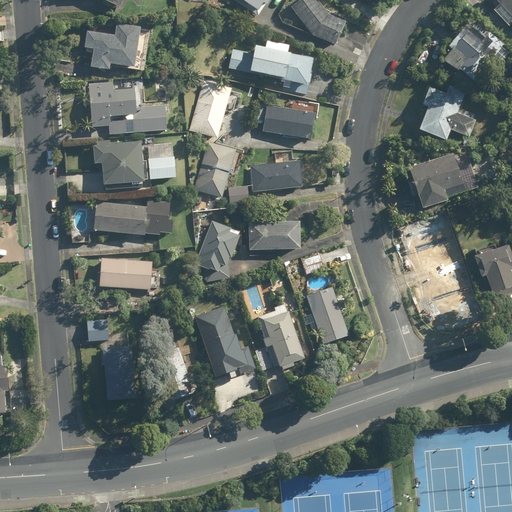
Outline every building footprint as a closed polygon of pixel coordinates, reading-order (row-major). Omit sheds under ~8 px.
[(101,0),(119,8),(122,0),(101,0)] [(231,0),(246,8),(247,6),(259,13),(264,5),(267,7),(271,0),(231,0)] [(314,0),(296,0),(289,6),(310,34),(335,45),(344,24),(326,16),(314,0)] [(511,0),(495,0),(511,18),(511,19),(508,23),(511,26),(511,0)] [(98,33),(86,31),(84,49),(94,50),(91,70),(109,72),(110,66),(145,71),(150,30),(100,23),(98,33)] [(473,83),(504,43),(490,32),(484,41),(466,26),(450,46),(453,48),(444,60),(473,83)] [(232,50),(228,69),(284,80),(282,90),(307,95),(313,59),(287,54),(288,45),(267,41),(266,48),(253,45),(252,53),(232,50)] [(169,80),(157,81),(158,100),(170,100),(169,80)] [(231,114),(237,90),(202,81),(189,130),(217,138),(224,112),(231,114)] [(113,85),(89,86),(92,125),(101,124),(102,135),(166,130),(164,105),(142,107),(140,83),(132,84),(133,88),(113,90),(113,85)] [(446,94),(430,87),(422,105),(427,107),(417,129),(444,141),(449,130),(468,139),(475,122),(456,113),(465,95),(448,88),(446,94)] [(314,114),(266,106),(262,132),(310,140),(314,114)] [(101,164),(103,186),(174,180),(171,145),(142,147),(141,142),(112,144),(112,140),(99,141),(100,147),(93,147),(94,164),(101,164)] [(242,151),(206,142),(193,190),(200,192),(197,206),(208,209),(211,197),(221,200),(228,173),(236,175),(242,151)] [(453,155),(408,168),(420,209),(446,201),(445,198),(478,188),(471,164),(457,169),(453,155)] [(300,161),(250,164),(251,192),(301,190),(300,161)] [(247,185),(228,186),(229,205),(248,204),(247,185)] [(94,204),(92,230),(171,235),(172,221),(167,220),(168,202),(145,201),(145,207),(94,204)] [(241,232),(211,220),(197,256),(200,257),(196,266),(204,269),(206,281),(227,278),(225,267),(229,258),(231,259),(241,232)] [(248,223),(248,255),(258,255),(258,250),(300,250),(300,223),(248,223)] [(436,316),(466,306),(440,227),(409,237),(436,316)] [(511,266),(511,256),(508,245),(473,257),(480,278),(485,276),(494,300),(511,293),(511,274),(509,267),(511,266)] [(324,266),(318,254),(305,260),(310,272),(324,266)] [(160,270),(150,269),(150,262),(100,258),(97,287),(148,291),(148,288),(159,289),(160,270)] [(255,312),(256,316),(266,348),(273,346),(281,372),(293,369),(291,364),(304,360),(289,312),(285,313),(283,305),(276,307),(269,284),(258,288),(264,309),(255,312)] [(305,294),(312,312),(302,315),(305,325),(310,323),(312,330),(317,328),(322,344),(348,336),(331,285),(305,294)] [(202,361),(208,378),(229,371),(231,377),(256,368),(249,348),(241,350),(235,333),(231,335),(222,307),(195,316),(209,359),(202,361)] [(129,410),(123,335),(93,338),(99,412),(129,410)] [(179,347),(164,352),(179,397),(194,392),(179,347)] [(2,357),(0,357),(0,415),(10,415),(7,366),(3,366),(2,357)]
